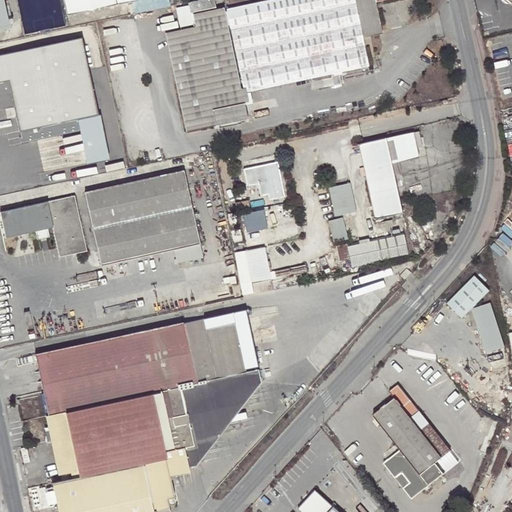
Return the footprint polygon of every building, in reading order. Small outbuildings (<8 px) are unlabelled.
[(0,0),(0,30),(10,29),(3,0),(0,0)] [(137,0),(63,0),(66,15),(131,1),(137,0)] [(169,6),(167,0),(137,0),(131,1),(133,14),(169,6)] [(224,12),(223,9),(193,16),(195,27),(188,29),(209,127),(217,126),(217,127),(220,127),(220,130),(242,125),(241,121),(249,120),(245,104),(244,104),(227,27),(230,26),(245,93),(369,66),(362,36),(382,32),(375,2),(381,0),(269,0),(226,9),(227,11),(224,12)] [(189,6),(190,14),(192,13),(216,8),(214,0),(202,0),(188,3),(189,6)] [(190,14),(189,6),(183,7),(188,29),(195,27),(193,16),(192,13),(190,14)] [(176,8),(181,30),(188,29),(183,7),(176,8)] [(188,29),(181,30),(166,34),(187,132),(209,127),(188,29)] [(79,121),(99,117),(82,38),(0,53),(0,80),(10,79),(22,145),(81,131),(80,127),(79,121)] [(99,117),(79,121),(80,127),(88,162),(111,157),(99,117)] [(363,163),(364,169),(376,220),(401,214),(392,177),(399,175),(396,163),(417,158),(412,133),(359,145),(363,163)] [(262,195),(269,194),(270,200),(286,196),(284,189),(280,190),(277,172),(280,171),(278,162),(244,169),(248,186),(259,184),(262,195)] [(201,244),(184,171),(85,193),(102,267),(201,244)] [(328,189),(335,217),(356,213),(350,184),(328,189)] [(74,196),(0,212),(0,213),(7,238),(35,232),(48,229),(53,228),(60,257),(87,251),(74,196)] [(250,211),(248,202),(237,205),(239,213),(250,211)] [(246,212),(249,231),(270,228),(267,209),(246,212)] [(330,221),(336,240),(351,236),(345,216),(330,221)] [(48,229),(35,232),(38,240),(50,237),(48,229)] [(370,242),(369,239),(337,246),(340,261),(350,259),(351,266),(408,254),(404,235),(370,242)] [(274,290),(265,246),(234,252),(243,296),(274,290)] [(404,280),(411,273),(406,269),(400,276),(403,279),(404,280)] [(488,289),(474,275),(447,303),(461,317),(471,307),(488,289)] [(490,302),(472,308),(487,353),(505,347),(490,302)] [(183,323),(36,355),(38,363),(49,416),(52,416),(246,373),(234,314),(184,325),(183,323)] [(190,469),(196,468),(192,447),(206,444),(206,440),(220,437),(216,418),(239,413),(233,389),(262,383),(259,370),(246,373),(52,416),(64,474),(62,475),(63,481),(53,483),(54,487),(47,489),(48,493),(55,491),(59,511),(166,511),(170,511),(167,501),(176,498),(171,477),(191,473),(190,469)] [(233,389),(239,413),(262,383),(233,389)] [(436,462),(451,451),(399,384),(390,391),(395,398),(374,415),(376,418),(374,421),(378,426),(381,424),(401,449),(389,458),(391,461),(386,465),(396,477),(402,472),(410,482),(404,487),(412,498),(444,473),(436,462)] [(220,437),(239,413),(216,418),(220,437)] [(61,475),(62,475),(64,474),(52,416),(49,416),(48,416),(61,475)] [(196,468),(220,437),(206,440),(206,444),(192,447),(196,468)] [(402,472),(396,477),(404,487),(410,482),(402,472)] [(341,511),(316,489),(298,508),(302,511),(341,511)]
